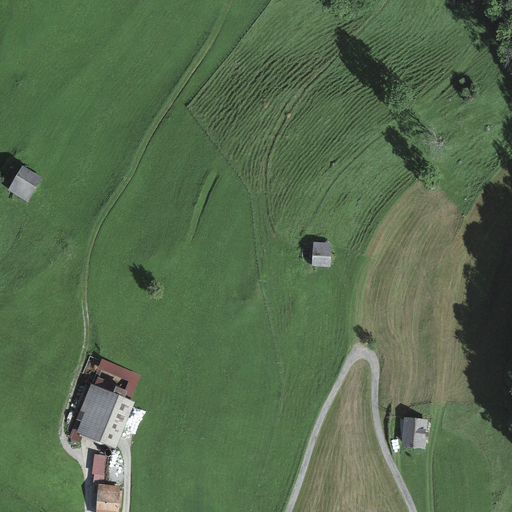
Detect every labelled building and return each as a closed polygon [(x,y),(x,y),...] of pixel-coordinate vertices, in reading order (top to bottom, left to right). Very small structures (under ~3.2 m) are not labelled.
[(11,185),(31,194),(39,179),(19,169),(11,185)] [(316,259),(330,260),(331,248),(317,247),(316,259)] [(76,432),(111,447),(130,402),(95,387),(76,432)] [(426,418),(407,416),(405,443),(424,445),(426,418)] [(112,511),(121,511),(123,490),(101,488),(99,511),(112,511)]
